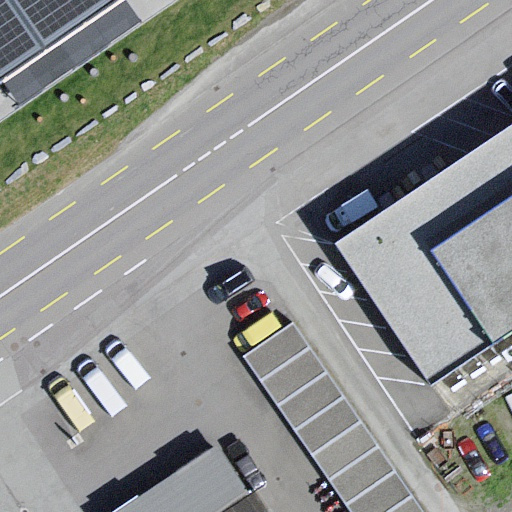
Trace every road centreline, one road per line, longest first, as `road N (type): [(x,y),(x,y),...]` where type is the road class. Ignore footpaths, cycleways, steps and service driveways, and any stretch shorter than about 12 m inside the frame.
road 1 (primary): [(0,316),(462,0)]
road 2 (primary): [(386,0),(0,266)]
